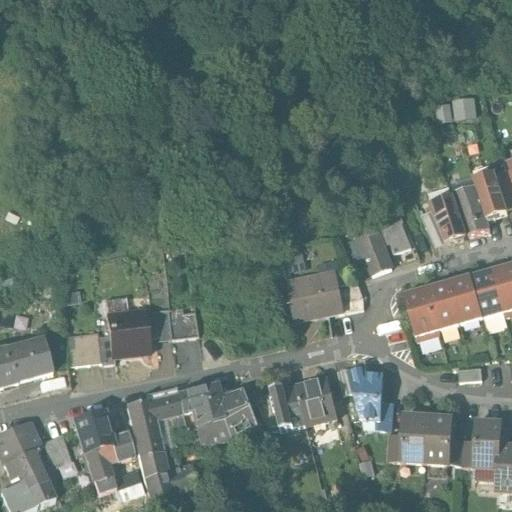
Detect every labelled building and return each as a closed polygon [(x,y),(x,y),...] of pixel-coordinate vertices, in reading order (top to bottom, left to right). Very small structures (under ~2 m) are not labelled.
[(449,85),(450,106),(471,105),(471,84),(449,85)] [(447,89),(431,92),(434,110),(450,107),(447,89)] [(502,162),(511,192),(511,157),(502,160),(502,162)] [(490,166),(502,200),(511,196),(511,192),(502,162),(490,166)] [(448,185),(449,188),(453,198),(462,229),(463,229),(485,222),(482,211),(503,205),(502,200),(490,166),(490,163),(470,170),(472,177),(448,185)] [(442,236),(462,229),(453,198),(449,188),(426,195),(442,236)] [(396,204),(382,210),(385,219),(391,232),(403,227),(398,217),(401,215),(396,204)] [(353,223),(368,268),(388,260),(379,237),(374,224),(385,219),(382,210),(355,221),(355,222),(353,223)] [(374,224),(379,237),(386,234),(391,232),(385,219),(374,224)] [(226,222),(191,228),(193,241),(228,235),(226,222)] [(403,227),(391,232),(386,234),(391,246),(407,239),(403,227)] [(266,251),(269,271),(282,268),(278,248),(266,251)] [(487,258),(488,263),(500,304),(502,310),(511,306),(511,261),(511,257),(502,260),(500,254),(487,258)] [(488,263),(467,269),(479,310),(500,304),(488,263)] [(332,266),(282,275),(290,315),(340,305),(332,266)] [(445,275),(457,316),(479,310),(467,269),(445,275)] [(445,275),(423,282),(435,323),(457,316),(445,275)] [(423,282),(421,277),(407,281),(409,286),(400,288),(414,335),(437,328),(435,323),(423,282)] [(153,308),(154,315),(157,315),(159,335),(156,335),(156,338),(173,336),(169,306),(153,308)] [(145,316),(144,310),(108,315),(110,335),(113,356),(115,356),(151,352),(149,336),(156,335),(159,335),(157,315),(154,315),(145,316)] [(71,365),(101,362),(98,336),(97,331),(67,335),(71,365)] [(110,335),(98,336),(101,362),(102,364),(116,362),(115,356),(113,356),(110,335)] [(0,388),(17,384),(17,382),(51,373),(43,341),(5,351),(5,350),(0,350),(0,388)] [(456,361),(457,373),(478,371),(476,359),(456,361)] [(378,369),(363,369),(361,363),(345,366),(357,412),(373,413),(375,413),(376,397),(378,369)] [(292,381),(301,416),(316,412),(317,416),(333,412),(323,371),(292,378),(292,381)] [(199,424),(204,442),(231,435),(254,422),(248,403),(225,412),(217,381),(179,391),(184,410),(184,411),(195,408),(199,424)] [(277,426),(302,420),(301,416),(292,381),(281,384),(280,382),(266,385),(268,390),(269,395),(267,395),(270,408),(272,407),(276,424),(277,426)] [(268,390),(253,394),(262,419),(264,427),(276,424),(272,407),(270,408),(267,395),(269,395),(268,390)] [(179,391),(154,397),(159,416),(164,415),(184,410),(179,391)] [(154,397),(149,398),(154,418),(159,416),(154,397)] [(388,398),(376,397),(375,413),(373,413),(373,422),(387,423),(388,398)] [(128,404),(141,456),(173,449),(174,449),(170,432),(168,432),(164,415),(159,416),(154,418),(149,398),(128,404)] [(399,408),(398,426),(396,454),(421,455),(424,416),(411,415),(412,409),(399,408)] [(184,411),(184,410),(164,415),(168,432),(170,432),(188,427),(184,411)] [(448,411),(435,410),(435,416),(424,416),(421,455),(445,457),(447,431),(448,411)] [(104,412),(76,421),(86,451),(111,443),(109,437),(112,436),(104,412)] [(473,413),(472,432),(470,458),(494,459),(495,437),(496,421),(485,420),(485,414),(473,413)] [(41,447),(30,423),(22,425),(0,435),(0,450),(6,463),(34,451),(41,447)] [(398,426),(386,426),(385,453),(396,454),(398,426)] [(109,437),(111,443),(117,460),(137,454),(129,430),(112,436),(109,437)] [(62,434),(71,453),(79,450),(74,431),(62,434)] [(472,432),(447,431),(445,457),(470,458),(472,432)] [(62,434),(44,441),(55,466),(73,459),(71,453),(62,434)] [(511,438),(495,437),(494,459),(492,484),(511,485),(511,438)] [(114,465),(111,462),(117,460),(111,443),(86,451),(95,481),(113,474),(115,470),(114,465)] [(178,466),(173,449),(141,456),(145,477),(154,498),(214,481),(211,469),(195,474),(192,463),(178,466)] [(49,483),(34,451),(6,463),(13,480),(21,476),(24,482),(28,492),(49,483)] [(209,458),(192,463),(195,474),(211,469),(209,458)] [(126,486),(140,477),(137,470),(128,472),(121,476),(126,486)] [(95,481),(99,492),(117,485),(113,474),(95,481)] [(28,492),(24,482),(3,491),(12,511),(34,511),(42,509),(40,505),(55,498),(49,483),(28,492)] [(323,511),(325,511),(341,503),(340,493),(322,502),(323,511)] [(179,496),(168,499),(171,511),(182,508),(179,496)]
